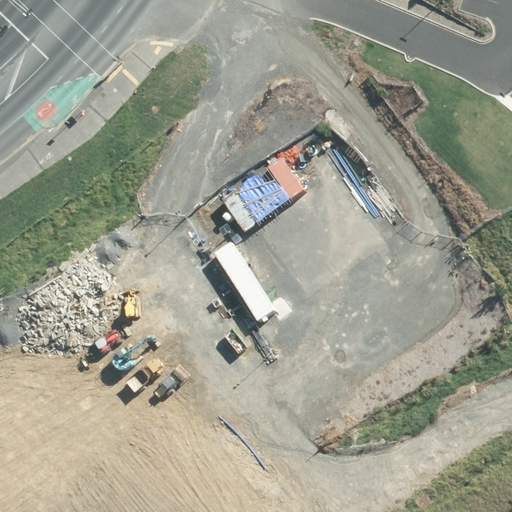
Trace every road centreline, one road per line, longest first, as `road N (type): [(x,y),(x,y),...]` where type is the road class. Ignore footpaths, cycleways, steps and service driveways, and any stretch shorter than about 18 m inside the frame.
road 1 (unknown): [(250,300),(392,220),(410,203),(417,174),(366,92),(320,47),(293,39),(255,43)]
road 2 (unknown): [(255,43),(233,106),(202,159),(197,188),(213,238),(250,300)]
road 3 (unknown): [(250,300),(0,429)]
road 4 (primary): [(123,0),(0,127)]
